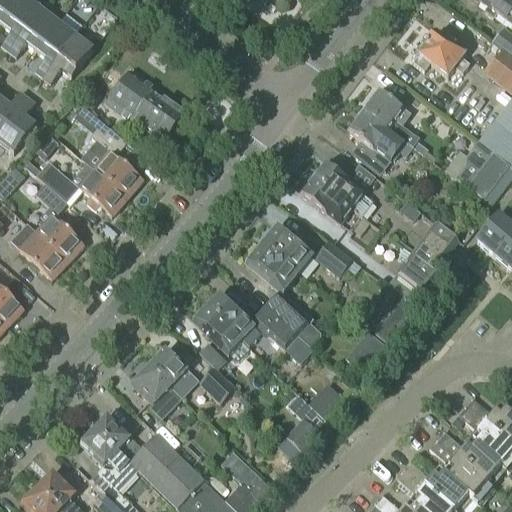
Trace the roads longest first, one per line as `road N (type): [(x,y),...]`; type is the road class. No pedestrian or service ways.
road 1 (residential): [(0,435),(200,220),(289,108)]
road 2 (residential): [(307,511),(462,362),(511,372)]
road 3 (residential): [(289,108),(144,0)]
road 4 (residential): [(289,108),(371,0)]
